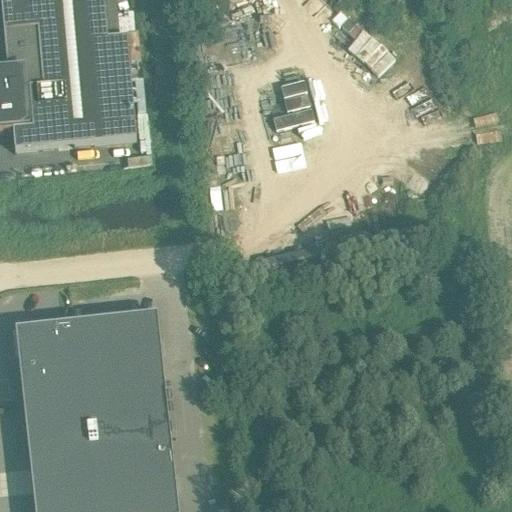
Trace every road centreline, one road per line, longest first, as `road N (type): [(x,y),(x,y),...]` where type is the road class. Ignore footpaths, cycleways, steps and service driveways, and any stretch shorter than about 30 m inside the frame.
road 1 (unclassified): [(0,280),(511,216)]
road 2 (unclassified): [(511,172),(490,0)]
